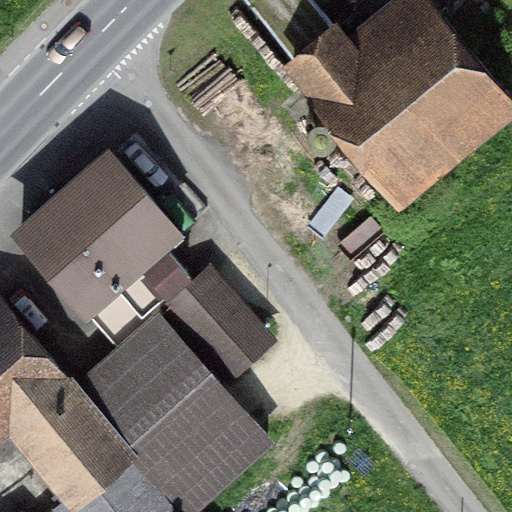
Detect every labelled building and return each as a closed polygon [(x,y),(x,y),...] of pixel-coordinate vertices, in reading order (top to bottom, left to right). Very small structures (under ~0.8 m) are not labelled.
[(511,134),(511,88),(437,0),(402,0),(358,33),(347,29),(291,69),(407,216),(511,134)] [(198,258),(121,169),(33,246),(109,334),(198,258)] [(210,273),(176,304),(232,365),(266,335),(210,273)] [(0,424),(3,422),(67,496),(122,449),(77,396),(5,313),(0,317),(0,424)] [(176,511),(185,511),(264,444),(161,324),(77,396),(122,449),(176,511)] [(176,511),(122,449),(67,496),(48,511),(176,511)]
